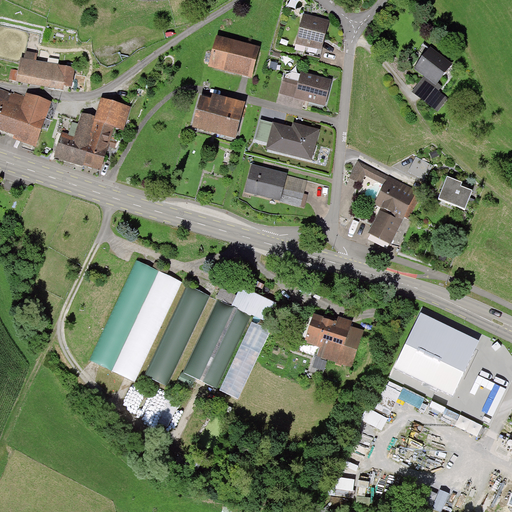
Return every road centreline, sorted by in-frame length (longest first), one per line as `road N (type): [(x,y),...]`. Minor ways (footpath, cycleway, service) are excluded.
road 1 (residential): [(105,195),(139,129),(178,90),(201,87),(342,121)]
road 2 (residential): [(0,84),(53,95),(103,90),(236,0)]
road 3 (track): [(186,415),(174,429),(136,419),(76,369),(55,328)]
road 4 (primary): [(345,265),(511,328)]
road 5 (primary): [(105,195),(275,244)]
road 6 (track): [(23,393),(101,235)]
road 7 (track): [(511,207),(435,138),(412,103)]
